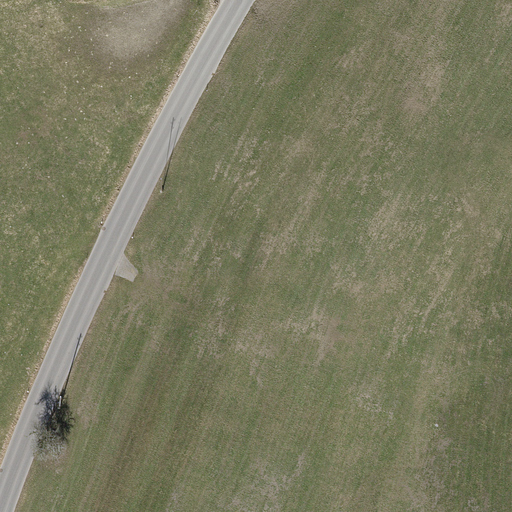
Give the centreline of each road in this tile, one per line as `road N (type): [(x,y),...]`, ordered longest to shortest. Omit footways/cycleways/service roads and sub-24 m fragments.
road 1 (tertiary): [(240,0),(103,265),(2,511)]
road 2 (track): [(103,265),(440,426)]
